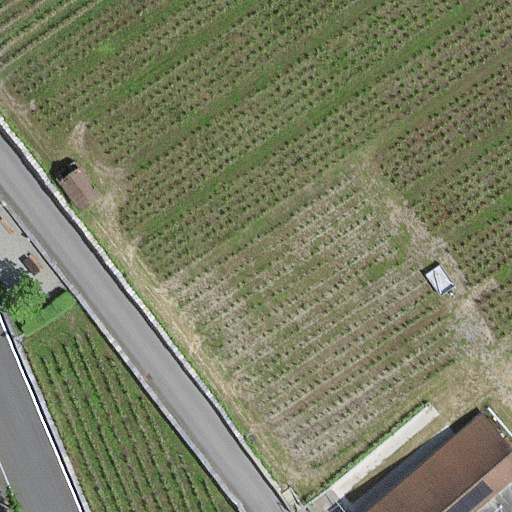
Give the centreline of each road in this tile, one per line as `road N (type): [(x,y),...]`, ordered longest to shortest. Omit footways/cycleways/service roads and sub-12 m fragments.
road 1 (unclassified): [(266,511),(0,159)]
road 2 (tertiary): [(0,388),(51,511)]
